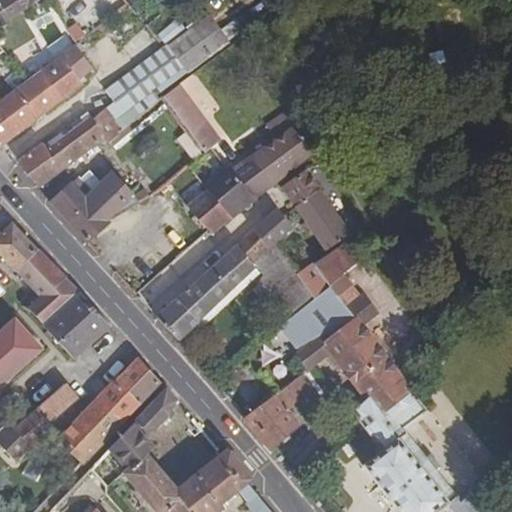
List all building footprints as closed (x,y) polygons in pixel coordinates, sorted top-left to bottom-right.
[(1,0),(0,1),(0,9),(8,22),(40,0),(1,0)] [(101,25),(128,6),(124,0),(100,0),(91,9),(101,25)] [(128,6),(101,25),(114,43),(141,24),(128,6)] [(119,119),(126,129),(161,103),(158,98),(229,42),(209,17),(117,86),(107,93),(123,116),(119,119)] [(85,37),(77,24),(66,31),(75,44),(85,37)] [(78,81),(92,69),(76,46),(0,103),(0,147),(80,85),(78,81)] [(350,87),(342,75),(335,80),(330,71),(317,80),(325,92),(311,102),(316,110),(350,87)] [(180,88),(163,100),(190,136),(206,124),(180,88)] [(110,142),(126,129),(119,119),(111,107),(95,120),(92,118),(65,138),(82,158),(107,139),(110,142)] [(301,125),(298,127),(297,123),(291,114),(262,134),(271,145),(220,181),(189,205),(215,236),(275,187),(312,154),(303,143),(310,136),(301,125)] [(206,124),(190,136),(205,157),(221,144),(206,124)] [(191,158),(199,151),(183,133),(175,140),(191,158)] [(43,145),(18,162),(30,177),(49,164),(58,176),(66,169),(82,158),(65,138),(48,151),(43,145)] [(39,189),(58,176),(49,164),(30,177),(39,189)] [(324,251),(341,240),(349,234),(306,170),(280,189),(324,251)] [(110,222),(139,205),(112,175),(84,199),(71,186),(51,205),(87,243),(110,222)] [(277,209),(235,246),(251,264),(275,243),(291,228),(277,209)] [(0,257),(16,274),(40,251),(14,223),(0,236),(0,257)] [(293,267),(275,243),(251,264),(255,269),(290,317),(282,325),(294,342),(300,350),(294,355),(306,370),(311,365),(315,362),(328,351),(323,344),(353,319),(328,286),(313,297),(300,277),(293,267)] [(313,297),(328,286),(342,274),(357,262),(343,244),(317,264),(300,277),(313,297)] [(255,269),(251,264),(235,246),(157,318),(178,342),(255,269)] [(62,274),(40,251),(16,274),(38,297),(62,274)] [(310,255),(293,267),(300,277),(317,264),(310,255)] [(45,324),(79,293),(62,274),(38,297),(28,305),(45,324)] [(387,402),(405,387),(359,328),(376,315),(361,296),(360,297),(342,274),(328,286),(353,319),(323,344),(328,351),(315,362),(311,365),(313,368),(331,354),(365,397),(366,398),(377,390),(387,402)] [(380,308),(392,299),(380,283),(368,292),(380,308)] [(79,293),(45,324),(72,355),(75,359),(110,328),(79,293)] [(0,330),(9,321),(5,317),(0,321),(0,330)] [(0,353),(6,359),(28,339),(9,321),(0,330),(0,353)] [(381,347),(394,340),(385,323),(372,330),(381,347)] [(0,379),(35,346),(28,339),(6,359),(0,353),(0,379)] [(159,381),(137,359),(115,381),(138,403),(159,381)] [(313,368),(311,365),(306,370),(301,374),(311,389),(318,398),(329,389),(313,368)] [(224,395),(246,420),(276,394),(257,370),(224,395)] [(311,389),(301,374),(287,386),(294,395),(281,406),(286,412),(311,389)] [(138,403),(115,381),(99,398),(122,421),(138,403)] [(47,423),(77,397),(66,384),(39,407),(15,428),(30,445),(50,427),(47,423)] [(276,394),(246,420),(271,449),(298,426),(286,412),(281,406),(294,395),(287,386),(276,394)] [(397,436),(404,431),(426,413),(405,387),(387,402),(377,390),(366,398),(365,397),(350,408),(358,418),(384,451),(365,467),(399,511),(438,511),(447,505),(449,503),(397,436)] [(269,511),(248,486),(253,481),(228,452),(222,455),(178,492),(147,457),(155,448),(146,437),(165,418),(172,400),(165,392),(108,452),(125,471),(122,474),(155,511),(269,511)] [(80,464),(122,421),(99,398),(89,410),(58,442),(80,464)] [(449,503),(456,497),(438,473),(441,470),(430,455),(426,458),(404,431),(397,436),(449,503)] [(9,461),(27,451),(20,440),(2,450),(9,461)] [(452,511),(504,511),(482,486),(461,503),(456,497),(449,503),(447,505),(452,511)]
